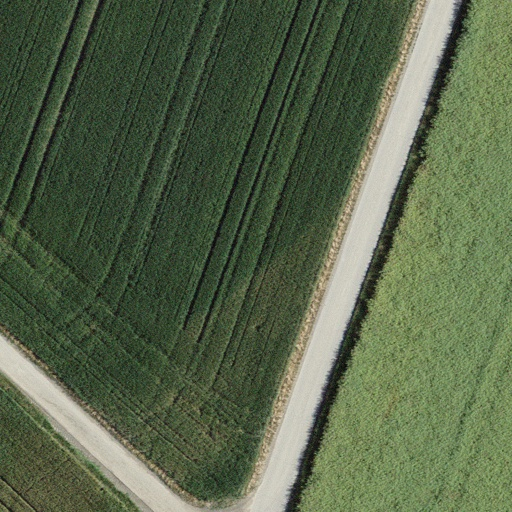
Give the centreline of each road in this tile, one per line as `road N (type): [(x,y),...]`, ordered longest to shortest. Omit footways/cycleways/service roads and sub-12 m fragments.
road 1 (track): [(270,511),(449,0)]
road 2 (track): [(170,511),(0,355)]
